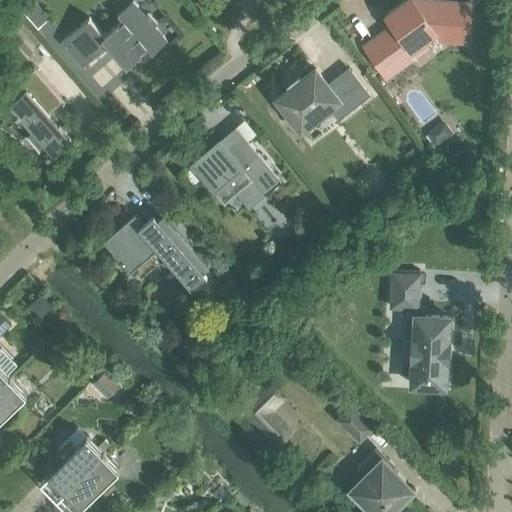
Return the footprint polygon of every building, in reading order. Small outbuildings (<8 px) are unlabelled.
[(440,40),(467,42),(470,4),(426,0),(418,7),(413,0),(404,0),(385,14),(393,25),(364,46),(387,77),(418,55),(413,49),(435,34),(440,40)] [(147,14),(144,16),(132,2),(117,15),(122,20),(104,35),(89,17),(60,42),(82,67),(107,45),(126,67),(147,49),(151,54),(166,41),(154,27),(156,25),(147,14)] [(12,28),(0,39),(0,43),(17,62),(31,49),(12,28)] [(63,103),(64,102),(34,67),(33,68),(34,69),(19,82),(24,88),(10,101),(13,104),(0,123),(0,125),(23,141),(24,140),(22,139),(27,134),(39,149),(40,148),(39,146),(45,141),(54,153),(70,139),(48,113),(62,101),(63,103)] [(338,120),(370,95),(351,71),(330,88),(315,69),(277,98),(301,129),(328,108),(338,120)] [(444,121),(427,133),(435,145),(452,132),(444,121)] [(219,140),(193,162),(214,187),(212,189),(224,203),(225,203),(225,202),(236,193),(240,199),(256,186),(264,195),(281,181),(241,134),(226,147),(219,140)] [(416,146),(404,155),(412,165),(424,155),(416,146)] [(134,214),(103,241),(130,273),(131,273),(130,271),(157,248),(192,289),(206,276),(202,271),(206,268),(207,268),(161,215),(156,219),(154,225),(154,226),(149,231),(134,214)] [(411,384),(445,386),(449,317),(424,315),(424,308),(417,307),(419,274),(392,273),(390,307),(408,308),(407,316),(415,316),(414,339),(404,338),(402,360),(412,360),(411,384)] [(220,288),(231,301),(243,290),(232,277),(220,288)] [(0,313),(0,336),(12,325),(0,313)] [(0,386),(10,376),(9,375),(18,367),(2,351),(0,350),(0,386)] [(93,377),(104,366),(93,355),(82,366),(93,377)] [(106,369),(97,378),(112,393),(121,384),(106,369)] [(10,376),(0,386),(0,419),(27,393),(10,376)] [(270,386),(239,415),(272,451),(294,430),(275,409),(283,401),(270,386)] [(339,418),(359,438),(370,427),(351,407),(339,418)] [(48,473),(64,490),(103,452),(87,435),(48,473)] [(390,467),(391,466),(376,450),(360,465),(367,473),(359,481),(358,497),(368,507),(363,511),(394,511),(392,510),(405,497),(405,481),(390,467)] [(103,452),(64,490),(81,506),(119,468),(103,452)]
